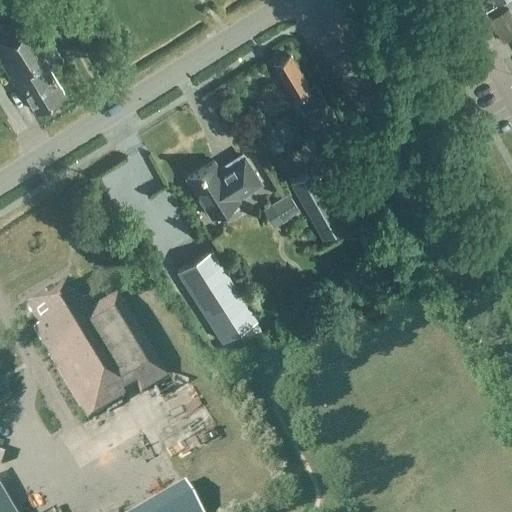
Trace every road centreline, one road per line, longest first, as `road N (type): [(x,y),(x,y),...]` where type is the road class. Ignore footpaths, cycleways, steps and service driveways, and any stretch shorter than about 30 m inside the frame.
road 1 (residential): [(511,369),(310,0)]
road 2 (tertiary): [(0,183),(292,0)]
